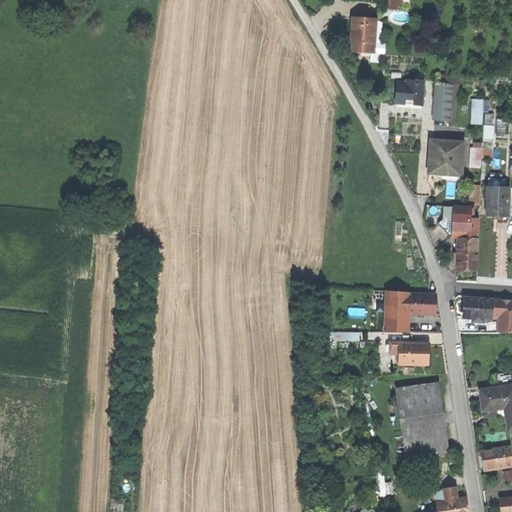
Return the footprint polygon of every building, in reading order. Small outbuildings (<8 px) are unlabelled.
[(365,49),(374,50),(375,18),(353,17),(351,48),(365,49)] [(415,72),(415,73),(414,95),(414,97),(422,98),(423,73),(415,72)] [(405,95),(414,95),(415,73),(406,73),(406,75),(397,75),(397,97),(405,97),(405,95)] [(437,82),(435,102),(450,103),(451,83),(437,82)] [(472,98),(472,124),(484,123),(484,112),(490,112),(490,98),(472,98)] [(434,117),(449,118),(450,103),(435,102),(434,117)] [(495,123),(495,112),(485,113),(486,124),(495,123)] [(484,139),(495,139),(495,125),(484,125),(484,139)] [(430,154),(428,171),(442,172),(442,168),(462,169),(464,141),(431,138),(430,154)] [(484,147),(485,142),(472,141),(471,166),(482,167),(482,156),(494,156),(495,147),(484,147)] [(498,213),(508,213),(509,186),(504,186),(489,186),(488,186),(487,213),(498,213)] [(461,232),(463,232),(464,217),(473,217),(473,205),(444,204),(444,217),(442,217),(452,232),(455,228),(458,228),(461,232)] [(473,217),(464,217),(463,232),(463,237),(478,237),(478,217),(473,217)] [(468,268),(477,268),(478,243),(460,243),(457,243),(457,267),(468,268)] [(405,332),(406,313),(405,313),(406,294),(406,292),(390,291),(385,332),(405,332)] [(406,313),(435,314),(435,305),(436,295),(406,294),(405,313),(406,313)] [(493,299),(465,297),(464,306),(463,317),(473,318),(484,318),(492,319),(492,318),(492,312),(493,299)] [(511,300),(493,299),(492,312),(500,312),(500,314),(511,315),(511,300)] [(511,315),(500,314),(500,316),(499,332),(511,332),(511,315)] [(391,352),(399,353),(399,343),(391,342),(391,345),(391,352)] [(426,343),(399,343),(399,353),(399,364),(426,365),(426,354),(426,343)] [(396,388),(397,399),(440,392),(439,382),(396,388)] [(487,410),(505,408),(511,406),(511,384),(480,390),(482,401),(485,400),(486,405),(487,410)] [(440,392),(397,399),(405,452),(439,447),(448,446),(440,392)] [(511,454),(511,446),(481,451),(482,459),(484,469),(511,464),(511,454)] [(444,490),(446,501),(457,499),(455,488),(444,490)] [(435,491),(437,502),(446,501),(444,490),(435,491)] [(437,502),(438,511),(468,511),(468,508),(466,498),(457,499),(446,501),(437,502)]
